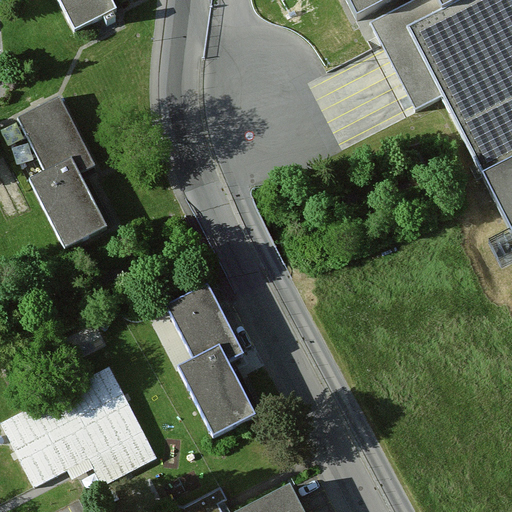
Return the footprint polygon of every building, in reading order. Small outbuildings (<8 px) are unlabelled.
[(58,0),(75,34),(117,13),(110,0),(58,0)] [(511,0),(359,0),(367,16),(400,0),(445,0),(450,11),(484,0),(511,0),(511,169),(483,185),(490,202),(511,244),(511,0)] [(63,109),(21,132),(44,172),(30,180),(71,253),(112,230),(83,177),(96,169),(63,109)] [(244,349),(212,291),(178,309),(205,360),(185,371),(219,437),(256,417),(225,359),(244,349)] [(0,424),(0,425),(31,487),(87,459),(103,489),(156,462),(109,370),(0,424)] [(315,511),(305,491),(263,511),(315,511)]
